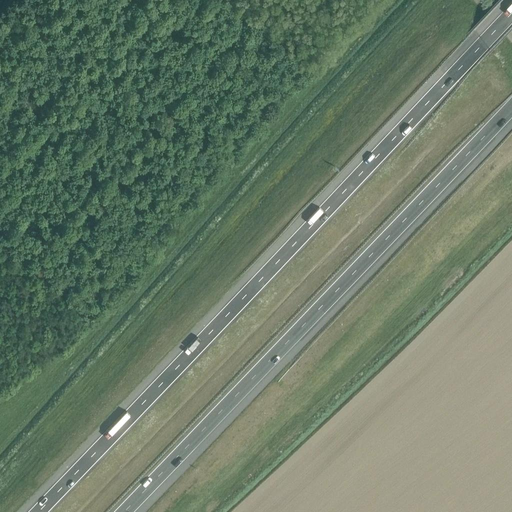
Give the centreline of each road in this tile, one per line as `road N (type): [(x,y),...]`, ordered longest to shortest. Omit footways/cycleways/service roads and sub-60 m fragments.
road 1 (motorway): [(511,12),(36,511)]
road 2 (motorway): [(123,511),(511,108)]
